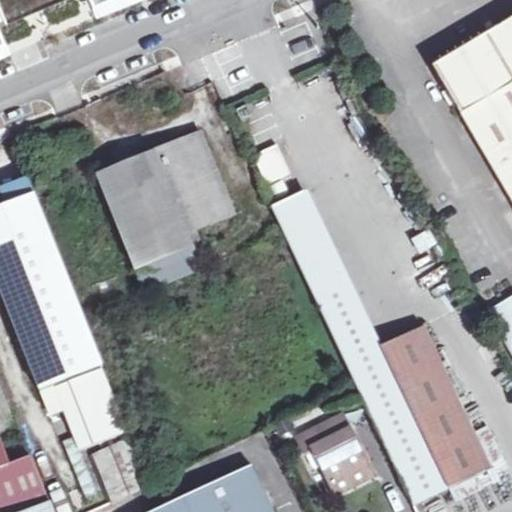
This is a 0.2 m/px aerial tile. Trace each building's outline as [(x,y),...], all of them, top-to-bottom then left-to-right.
[(0,0),(0,23),(1,23),(55,0),(0,0)] [(455,101),(511,197),(511,22),(436,66),(448,88),(442,91),(450,104),(455,101)] [(267,93),(236,107),(251,138),(281,124),(267,93)] [(193,248),(188,234),(233,215),(201,137),(99,178),(138,271),(193,248)] [(254,157),(268,188),(293,176),(279,145),(254,157)] [(102,368),(105,366),(87,322),(33,185),(31,180),(3,191),(10,208),(0,211),(0,287),(42,392),(52,418),(66,412),(83,454),(102,447),(118,440),(129,436),(102,368)] [(273,209),(284,232),(358,388),(415,506),(494,468),(427,329),(380,351),(306,194),(273,209)] [(193,248),(138,271),(147,295),(203,271),(193,248)] [(511,299),(492,311),(511,345),(511,299)] [(0,511),(54,511),(33,458),(10,467),(0,442),(11,437),(0,410),(0,511)] [(336,493),(372,475),(343,416),(299,438),(308,455),(309,454),(315,451),(321,462),(336,493)] [(104,452),(91,457),(110,505),(152,486),(134,439),(120,445),(104,452)] [(118,440),(102,447),(104,452),(120,445),(118,440)] [(315,451),(309,454),(314,465),(321,462),(315,451)] [(273,511),(252,467),(155,511),(273,511)]
